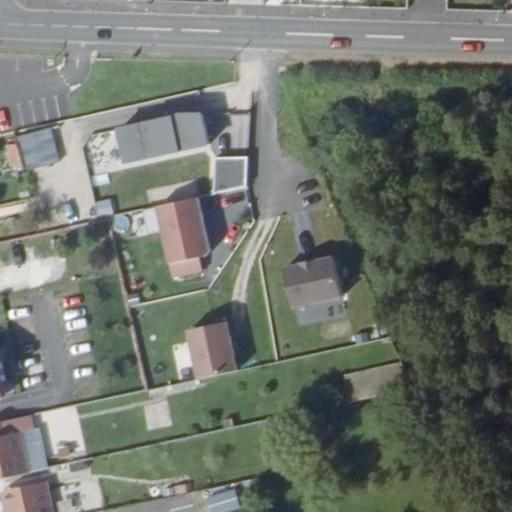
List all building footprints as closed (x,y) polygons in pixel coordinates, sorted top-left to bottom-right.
[(312,0),(312,7),(323,8),(322,0),(312,0)] [(322,0),(323,8),(337,9),(337,0),(322,0)] [(201,111),(106,128),(108,139),(86,143),(92,170),(208,149),(201,111)] [(16,136),(25,170),(60,161),(51,127),(16,136)] [(5,145),(9,170),(21,168),(17,143),(5,145)] [(246,191),(247,158),(212,157),(211,190),(246,191)] [(200,199),(156,204),(165,278),(202,274),(200,256),(207,255),(200,199)] [(336,259),(283,264),(289,323),(342,318),(336,259)] [(227,322),(184,329),(192,379),(235,372),(227,322)] [(0,398),(9,397),(0,351),(0,398)] [(0,477),(35,471),(27,431),(0,436),(0,477)] [(60,511),(54,481),(9,490),(13,511),(60,511)] [(209,511),(224,511),(239,507),(233,489),(205,498),(209,511)]
